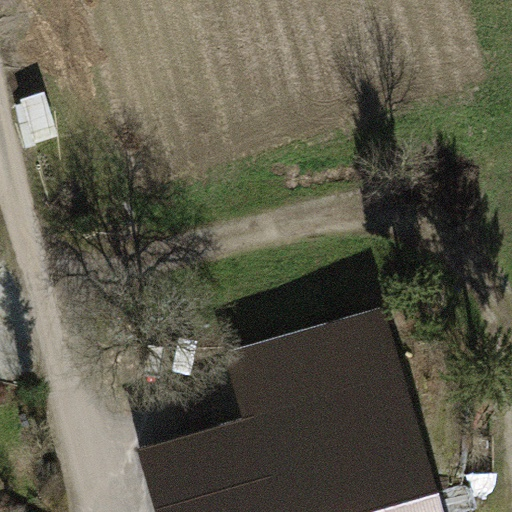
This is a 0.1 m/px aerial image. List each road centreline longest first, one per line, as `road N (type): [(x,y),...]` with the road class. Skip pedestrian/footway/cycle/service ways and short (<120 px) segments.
road 1 (unknown): [(43,272),(511,158)]
road 2 (track): [(0,94),(103,511)]
